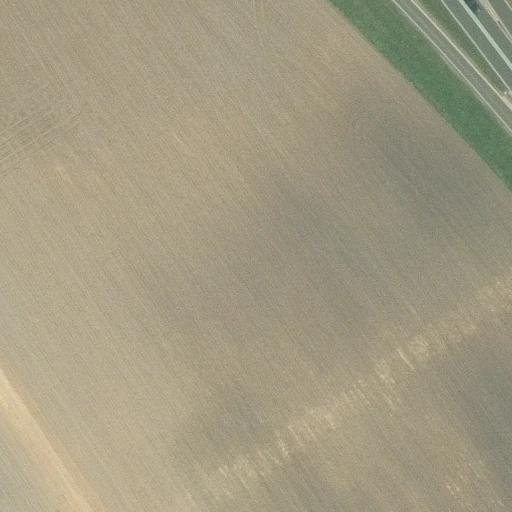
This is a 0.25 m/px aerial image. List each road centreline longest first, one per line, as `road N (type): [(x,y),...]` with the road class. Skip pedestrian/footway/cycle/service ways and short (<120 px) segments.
road 1 (trunk): [(400,0),(511,106)]
road 2 (track): [(83,511),(0,383)]
